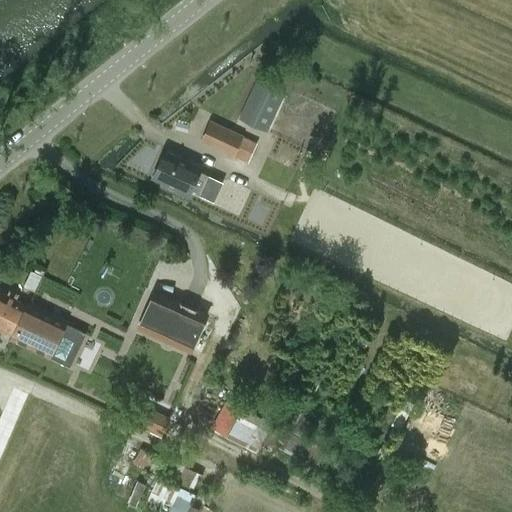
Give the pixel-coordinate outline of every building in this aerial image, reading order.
[(266,130),(283,93),(254,81),(238,117),(266,130)] [(243,135),(210,119),(200,140),(248,163),(257,143),(242,136),(243,135)] [(166,151),(155,175),(183,189),(184,187),(193,192),(199,194),(208,176),(202,174),(192,169),(194,165),(166,151)] [(189,349),(204,315),(154,292),(139,325),(189,349)] [(68,366),(84,333),(65,324),(67,321),(29,303),(25,311),(0,298),(0,329),(12,335),(11,338),(68,366)] [(227,397),(211,427),(256,452),(267,432),(269,433),(274,424),(249,410),(227,397)] [(314,466),(324,446),(311,439),(309,443),(289,432),(281,447),(314,466)] [(129,500),(153,511),(186,511),(195,494),(192,493),(200,474),(156,453),(155,455),(140,448),(133,464),(143,469),(129,500)]
